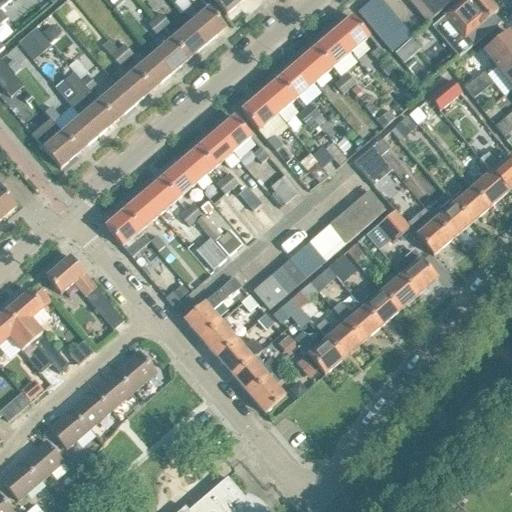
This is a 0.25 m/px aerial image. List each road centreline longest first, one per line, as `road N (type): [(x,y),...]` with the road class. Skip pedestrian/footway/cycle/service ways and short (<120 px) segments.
road 1 (residential): [(511,255),(327,483),(314,488),(294,484),(148,317)]
road 2 (unclassified): [(71,217),(319,0)]
road 3 (residential): [(0,461),(34,417),(148,317)]
road 4 (residential): [(148,317),(71,217)]
